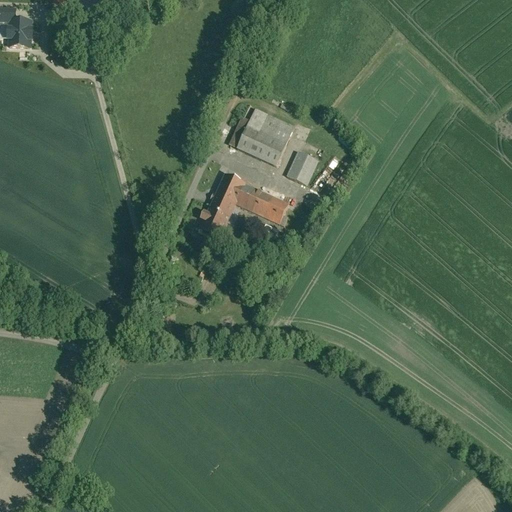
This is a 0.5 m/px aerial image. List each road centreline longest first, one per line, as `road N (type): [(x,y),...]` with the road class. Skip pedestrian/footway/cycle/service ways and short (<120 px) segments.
road 1 (track): [(292,0),(166,265),(141,271),(141,291),(113,354),(0,333)]
road 2 (unclassified): [(113,354),(44,511)]
